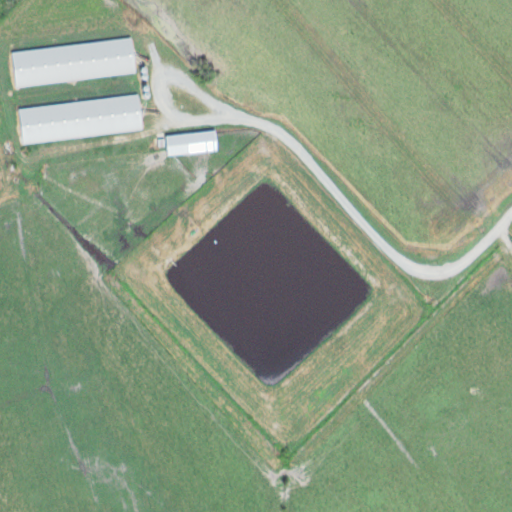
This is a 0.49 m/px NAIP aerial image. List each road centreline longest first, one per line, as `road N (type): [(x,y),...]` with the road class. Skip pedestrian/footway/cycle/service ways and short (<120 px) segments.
road 1 (residential): [(304,511),(317,432),(426,255),(511,171)]
road 2 (residential): [(426,255),(282,123),(153,84)]
